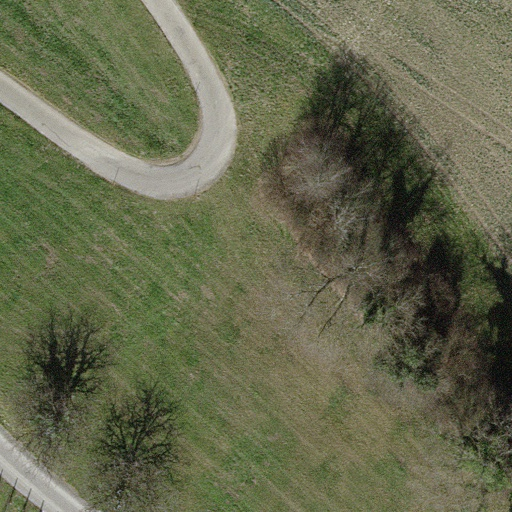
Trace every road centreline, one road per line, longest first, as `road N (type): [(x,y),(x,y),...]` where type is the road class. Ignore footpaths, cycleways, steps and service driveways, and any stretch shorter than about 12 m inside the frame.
road 1 (track): [(163,0),(225,101),(229,144),(157,173),(0,69)]
road 2 (track): [(0,431),(91,511)]
